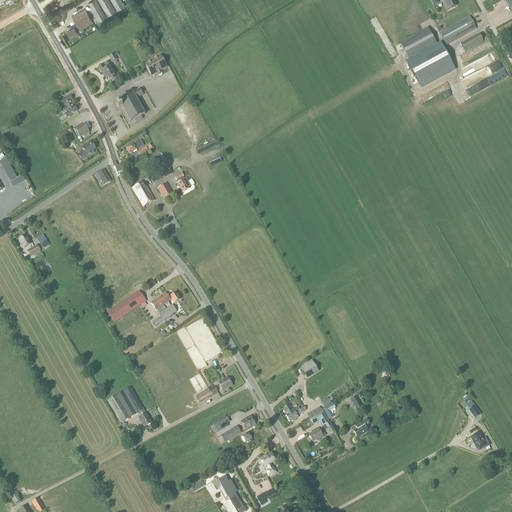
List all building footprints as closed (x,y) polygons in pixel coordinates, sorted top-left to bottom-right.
[(96,0),(94,0),(87,4),(98,23),(107,18),(96,0)] [(108,0),(97,0),(108,17),(116,12),(108,0)] [(121,0),(110,0),(117,11),(125,6),(121,0)] [(456,6),(453,0),(441,0),(447,10),(456,6)] [(77,32),(80,31),(93,23),(85,9),(72,17),(76,24),(70,28),(71,30),(67,32),(71,37),(74,35),(75,36),(78,34),(77,32)] [(440,32),(447,45),(476,29),(470,16),(440,32)] [(438,22),(440,27),(447,24),(444,19),(438,22)] [(440,43),(437,45),(428,29),(400,44),(409,60),(406,62),(414,77),(415,76),(421,88),(455,70),(440,43)] [(465,52),(469,50),(465,42),(461,45),(465,52)] [(117,52),(114,54),(109,57),(112,63),(117,60),(116,57),(119,55),(117,52)] [(167,68),(161,56),(145,65),(152,76),(157,73),(158,75),(162,73),(161,71),(167,68)] [(110,67),(112,66),(109,61),(104,64),(107,69),(105,70),(102,65),(98,67),(101,72),(102,72),(107,80),(111,78),(112,80),(116,78),(110,67)] [(455,88),(475,79),(488,73),(486,67),(456,80),(458,85),(454,86),(455,88)] [(117,106),(119,110),(123,108),(131,122),(135,120),(136,122),(142,119),(141,117),(145,115),(136,99),(143,95),(140,89),(133,93),(132,92),(118,100),(120,104),(117,106)] [(70,96),(59,102),(64,112),(68,109),(68,110),(69,112),(65,114),(67,118),(72,116),(71,115),(77,111),(75,107),(74,108),(71,102),(73,101),(70,96)] [(76,134),(77,133),(80,138),(89,133),(84,125),(80,127),(79,126),(74,129),(76,134)] [(59,144),(60,143),(69,137),(65,131),(55,137),(59,144)] [(133,152),(143,145),(140,140),(126,149),(130,154),(131,154),(133,153),(133,152)] [(216,140),(196,149),(198,154),(218,145),(216,140)] [(82,161),(94,152),(93,151),(96,149),(90,142),(82,148),(85,152),(79,156),(82,161)] [(145,147),(137,153),(139,157),(148,151),(145,147)] [(207,163),(209,168),(220,162),(217,157),(207,163)] [(168,167),(150,177),(154,183),(171,173),(168,167)] [(100,183),(108,178),(104,171),(95,176),(100,183)] [(177,184),(183,193),(189,189),(189,188),(191,187),(186,178),(184,180),(183,177),(181,174),(175,178),(177,181),(178,183),(177,184)] [(5,178),(10,192),(18,189),(16,184),(11,186),(8,177),(5,178)] [(102,187),(111,182),(108,178),(100,183),(102,187)] [(144,182),(133,189),(144,207),(155,201),(144,182)] [(173,194),(167,183),(158,189),(164,200),(173,194)] [(31,244),(26,235),(19,240),(24,248),(31,244)] [(42,237),(37,240),(43,249),(48,247),(42,237)] [(31,257),(41,251),(37,245),(27,251),(31,257)] [(115,323),(146,302),(139,291),(108,313),(115,323)] [(166,299),(168,302),(172,300),(174,304),(181,299),(179,296),(178,297),(175,293),(171,296),(170,296),(168,297),(166,293),(163,295),(166,299)] [(156,310),(168,302),(166,299),(163,295),(151,303),(156,310)] [(161,317),(164,321),(177,312),(172,305),(159,314),(161,317)] [(156,327),(164,321),(161,317),(159,319),(158,318),(152,322),(156,327)] [(170,330),(174,328),(169,322),(167,320),(165,322),(170,330)] [(300,367),(307,377),(316,371),(310,361),(307,363),(300,367)] [(228,377),(218,383),(223,391),(233,386),(232,384),(231,382),(230,382),(228,377)] [(121,423),(144,410),(131,387),(107,401),(121,423)] [(200,402),(218,392),(215,387),(209,391),(208,389),(196,396),(198,397),(200,402)] [(304,406),(311,401),(308,397),(302,402),(304,406)] [(362,407),(356,397),(350,400),(356,410),(362,407)] [(325,407),(331,403),(327,398),(321,402),(325,407)] [(333,417),(330,411),(335,408),(333,404),(323,409),(329,419),(333,417)] [(293,410),(293,411),(290,405),(283,410),(286,415),(290,422),(298,418),(297,416),(302,413),(306,410),(304,406),(299,408),(299,407),(293,410)] [(474,420),(481,414),(475,406),(468,411),(474,420)] [(152,423),(147,414),(146,414),(144,411),(142,412),(144,416),(139,418),(144,427),(152,423)] [(323,412),(310,419),(313,426),(320,422),(323,426),(325,425),(327,428),(331,426),(323,412)] [(256,425),(251,417),(241,422),(246,431),(256,425)] [(224,419),(214,425),(218,432),(228,426),(227,424),(224,419)] [(357,429),(353,431),(357,438),(368,432),(366,428),(370,425),(367,420),(355,426),(357,429)] [(241,433),(237,427),(221,436),(225,442),(241,433)] [(323,437),(326,436),(321,428),(319,430),(309,435),(313,442),(317,440),(317,441),(323,437)] [(243,436),(246,442),(251,439),(248,433),(243,436)] [(482,449),(483,450),(490,446),(485,438),(483,439),(480,433),(471,438),(479,451),(482,449)] [(269,470),(267,471),(270,477),(276,473),(271,464),(275,461),(271,453),(260,459),(264,467),(267,466),(269,470)] [(245,511),(246,511),(235,493),(237,492),(231,481),(229,482),(225,476),(218,480),(222,486),(225,485),(231,495),(228,497),(236,511),(245,511)] [(273,489),(265,493),(268,498),(276,494),(273,489)] [(263,501),(268,498),(265,493),(256,498),(261,508),(265,506),(263,501)] [(15,505),(21,502),(17,495),(11,498),(15,505)] [(32,502),(37,511),(42,511),(45,510),(39,499),(32,502)]
